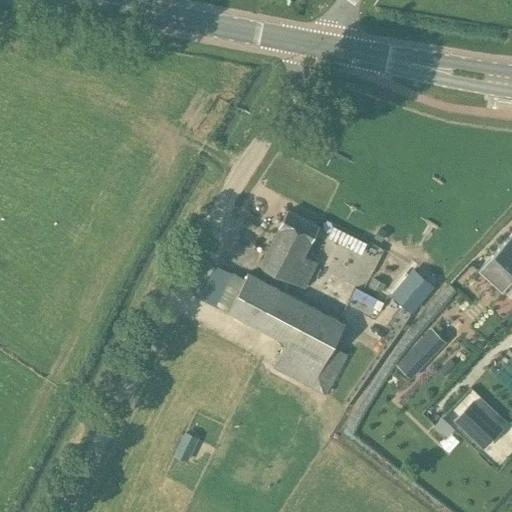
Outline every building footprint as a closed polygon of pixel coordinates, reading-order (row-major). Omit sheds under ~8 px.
[(259,266),(303,288),(316,261),(303,255),(317,225),(287,210),(278,227),(279,227),(259,266)] [(511,233),(478,269),(502,292),(511,281),(511,233)] [(413,267),(390,294),(411,313),(434,286),(413,267)] [(248,270),(227,312),(285,343),(272,367),(311,387),(328,354),(345,322),(248,270)] [(395,364),(410,378),(446,341),(431,327),(395,364)] [(486,445),(503,427),(473,398),(456,416),(486,445)] [(455,440),(462,432),(450,421),(443,429),(455,440)] [(173,455),(187,462),(198,437),(184,431),(173,455)]
